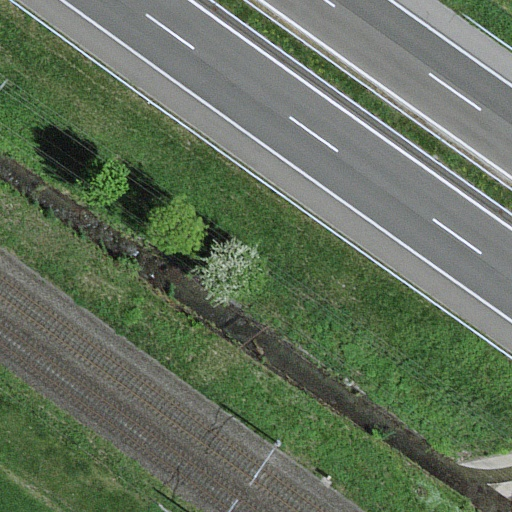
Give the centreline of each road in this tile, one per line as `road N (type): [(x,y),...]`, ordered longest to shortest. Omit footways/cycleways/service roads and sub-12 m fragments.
road 1 (motorway): [(127,0),(511,277)]
road 2 (motorway): [(511,135),(321,0)]
